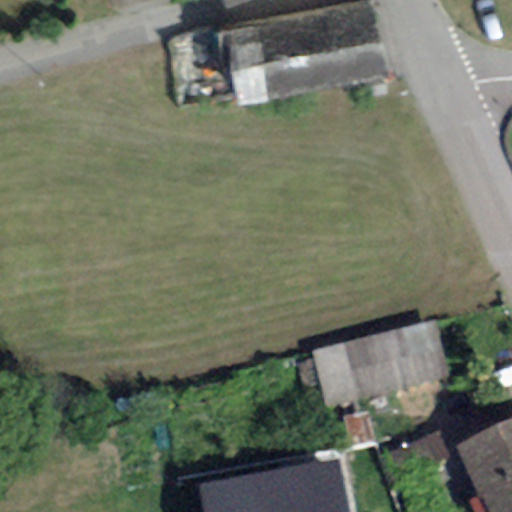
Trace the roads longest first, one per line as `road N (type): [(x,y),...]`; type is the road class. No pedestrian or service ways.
road 1 (residential): [(321,0),(0,75)]
road 2 (tertiary): [(441,80),(511,228)]
